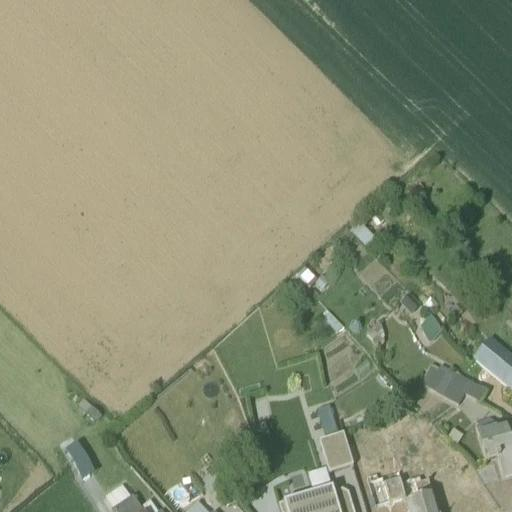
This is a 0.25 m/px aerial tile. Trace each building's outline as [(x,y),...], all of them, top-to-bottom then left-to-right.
[(426,375),(479,406),(485,394),(440,368),(437,372),(430,368),(426,375)] [(463,397),(426,375),(420,387),(457,407),(463,397)] [(329,409),(328,408),(315,412),(324,442),(317,444),(326,476),(352,468),(342,437),(342,436),(337,438),(329,409)] [(494,462),(500,482),(511,478),(511,458),(504,430),(502,431),(488,422),(473,426),(483,465),(494,462)] [(345,444),(351,465),(359,462),(354,443),(353,442),(345,444)] [(277,507),(278,511),(351,511),(346,496),(340,493),(331,495),(323,472),(305,478),(311,497),(277,507)] [(395,475),(366,484),(373,509),(402,502),(405,511),(434,511),(424,478),(399,485),(395,475)] [(235,480),(216,492),(226,509),(245,497),(235,480)] [(139,511),(131,499),(111,511),(139,511)]
